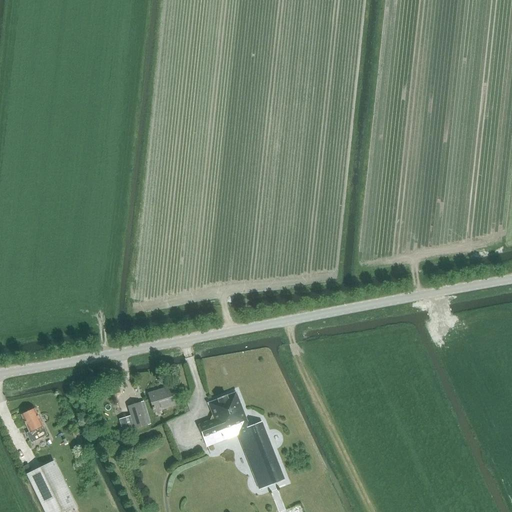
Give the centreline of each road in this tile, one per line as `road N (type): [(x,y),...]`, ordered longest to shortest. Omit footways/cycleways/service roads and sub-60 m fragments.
road 1 (unclassified): [(0,377),(511,280)]
road 2 (track): [(420,144),(409,245),(419,297)]
